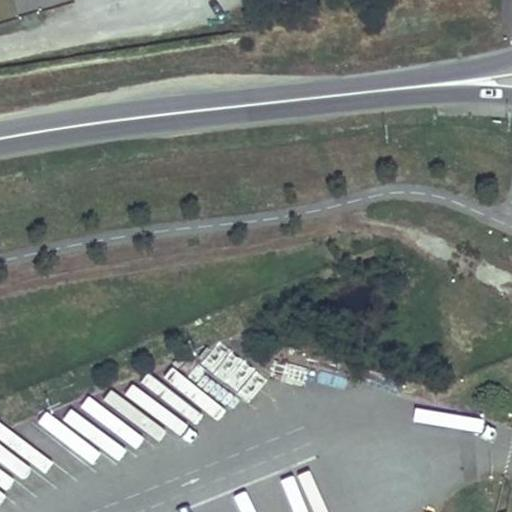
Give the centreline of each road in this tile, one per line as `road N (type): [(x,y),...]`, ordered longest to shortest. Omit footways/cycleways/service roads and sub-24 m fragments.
road 1 (secondary): [(0,139),(387,88)]
road 2 (unknown): [(112,511),(322,429)]
road 3 (residential): [(0,46),(196,11),(217,0)]
road 4 (unknown): [(511,444),(373,423),(322,429)]
road 5 (secondary): [(511,62),(387,88)]
road 6 (secondary): [(387,88),(511,96)]
